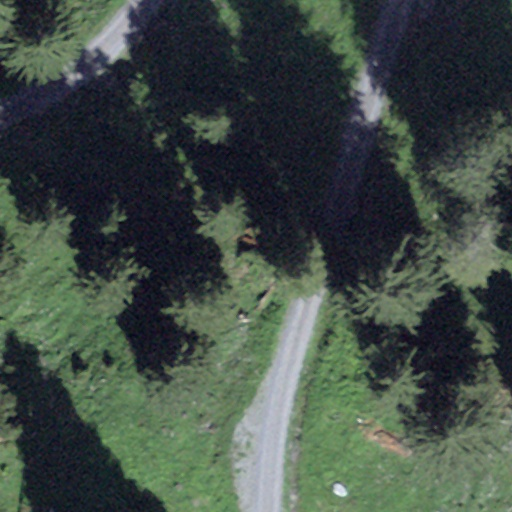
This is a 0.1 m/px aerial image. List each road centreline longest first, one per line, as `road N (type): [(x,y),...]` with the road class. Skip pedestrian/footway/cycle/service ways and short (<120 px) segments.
road 1 (track): [(401,0),(273,436),(266,511)]
road 2 (track): [(0,100),(144,0)]
